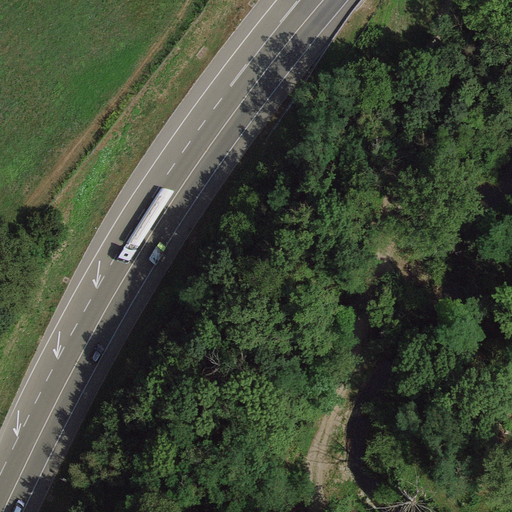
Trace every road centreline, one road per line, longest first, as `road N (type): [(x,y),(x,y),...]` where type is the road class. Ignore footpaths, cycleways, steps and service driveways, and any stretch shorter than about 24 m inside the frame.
road 1 (trunk): [(1,511),(78,357),(169,202),(321,0)]
road 2 (track): [(315,511),(307,491),(369,303),(439,0)]
road 3 (track): [(205,0),(0,260)]
